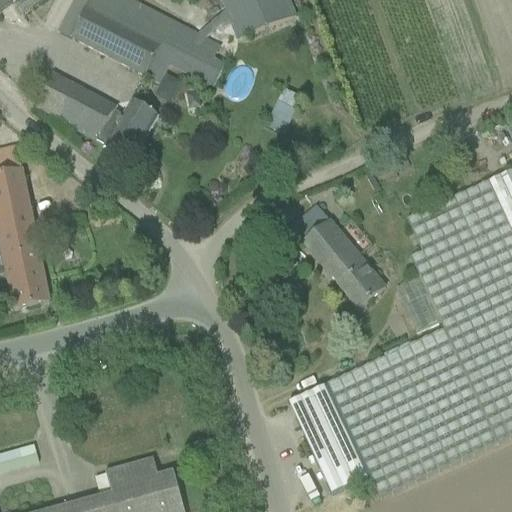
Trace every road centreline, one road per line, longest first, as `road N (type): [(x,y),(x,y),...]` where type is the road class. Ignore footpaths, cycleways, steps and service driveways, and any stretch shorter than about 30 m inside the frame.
road 1 (track): [(192,270),(234,224),(285,189),(511,103)]
road 2 (unclassified): [(205,291),(148,225),(0,101)]
road 3 (unclassified): [(276,511),(228,340),(205,291)]
road 4 (unclassified): [(205,291),(157,313),(0,352)]
